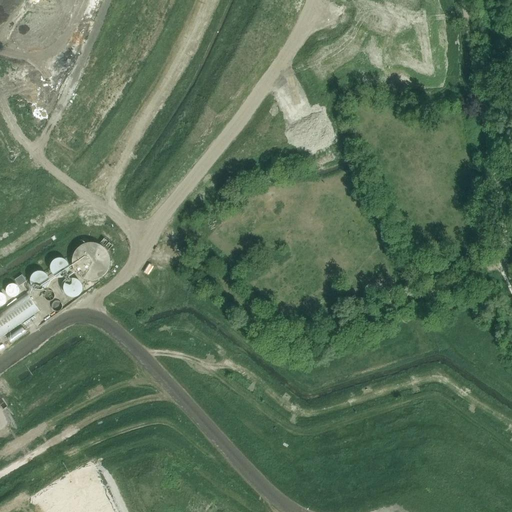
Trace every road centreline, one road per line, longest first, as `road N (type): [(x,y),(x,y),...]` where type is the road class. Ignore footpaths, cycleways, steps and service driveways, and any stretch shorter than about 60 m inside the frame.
road 1 (track): [(71,314),(147,258),(174,260),(198,268),(276,335),(311,340),(498,260)]
road 2 (track): [(315,0),(293,47),(161,220),(147,258)]
road 3 (track): [(464,0),(505,219),(498,260)]
